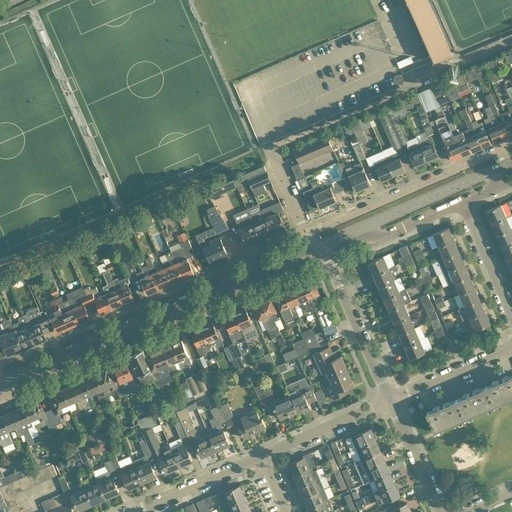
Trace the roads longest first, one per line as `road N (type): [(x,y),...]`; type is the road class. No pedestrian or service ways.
road 1 (tertiary): [(1,383),(322,245)]
road 2 (unknown): [(511,41),(267,149)]
road 3 (residential): [(511,149),(305,234)]
road 4 (unknown): [(264,133),(256,107),(262,96),(367,44),(380,48),(384,66),(365,88)]
road 5 (residential): [(389,398),(322,245)]
road 6 (tertiary): [(363,227),(497,168)]
road 7 (residential): [(128,511),(261,454)]
road 8 (residential): [(261,454),(389,398)]
road 9 (residential): [(389,398),(511,344)]
road 10 (residential): [(511,317),(462,200)]
road 11 (residential): [(440,511),(389,398)]
